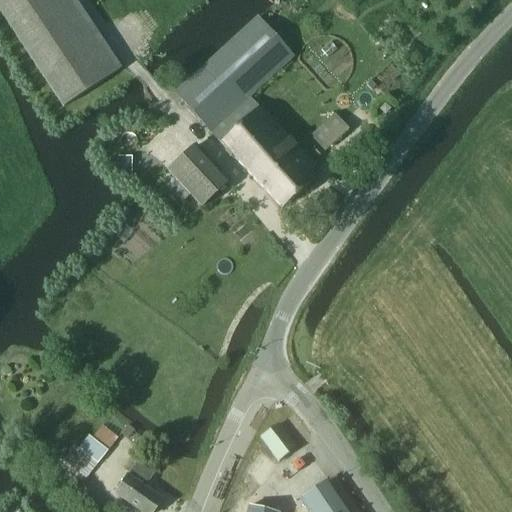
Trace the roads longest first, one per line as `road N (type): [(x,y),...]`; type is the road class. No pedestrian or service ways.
road 1 (tertiary): [(260,366),(312,264),(441,95),(511,26)]
road 2 (tertiary): [(380,511),(310,412),(260,366)]
road 3 (tertiary): [(195,511),(260,366)]
road 4 (track): [(165,103),(80,0)]
